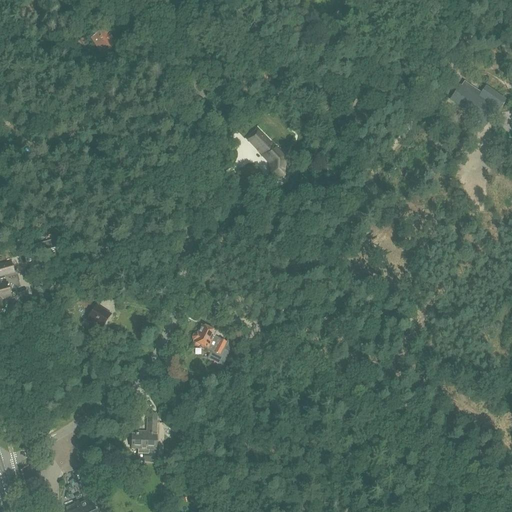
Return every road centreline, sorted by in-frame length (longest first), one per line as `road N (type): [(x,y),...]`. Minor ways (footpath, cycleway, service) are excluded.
road 1 (unclassified): [(0,467),(129,387),(175,313),(201,115),(171,0)]
road 2 (track): [(426,96),(258,341)]
road 3 (track): [(258,341),(499,511)]
